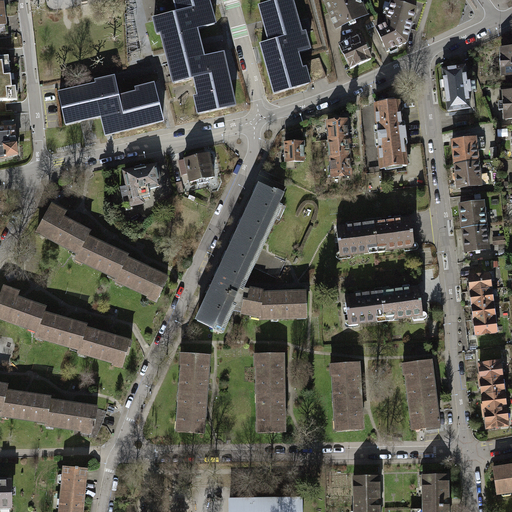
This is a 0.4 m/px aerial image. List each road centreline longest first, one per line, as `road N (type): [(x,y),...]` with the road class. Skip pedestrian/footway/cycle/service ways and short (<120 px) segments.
road 1 (residential): [(420,58),(467,451)]
road 2 (residential): [(256,121),(254,150),(114,451)]
road 3 (residential): [(114,451),(264,458),(467,451)]
road 4 (residential): [(256,121),(39,169)]
road 5 (residential): [(420,58),(256,121)]
road 6 (residential): [(22,0),(39,169)]
road 7 (residential): [(229,0),(256,121)]
